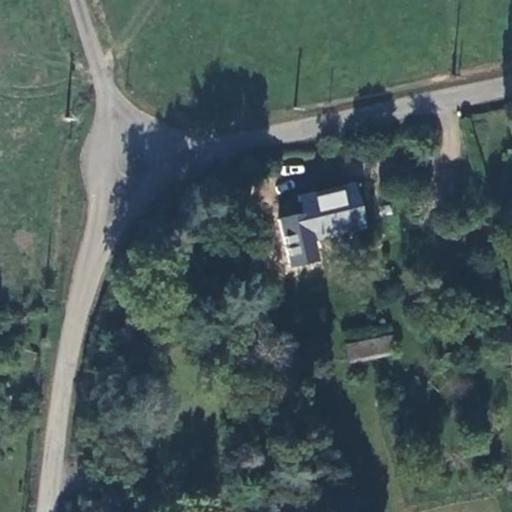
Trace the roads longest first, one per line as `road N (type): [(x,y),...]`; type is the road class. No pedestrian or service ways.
road 1 (unclassified): [(130,174),(511,93)]
road 2 (unclassified): [(43,511),(62,365),(130,174)]
road 3 (unclassified): [(130,174),(79,0)]
